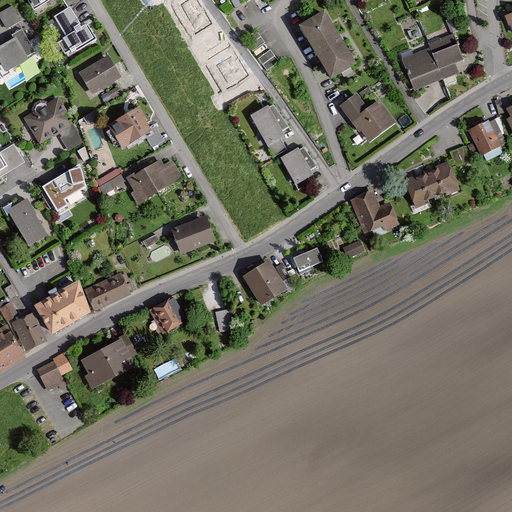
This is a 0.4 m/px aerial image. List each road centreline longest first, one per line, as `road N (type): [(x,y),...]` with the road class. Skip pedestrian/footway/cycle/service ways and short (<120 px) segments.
road 1 (residential): [(95,0),(246,257)]
road 2 (residential): [(340,196),(207,0)]
road 3 (tertiary): [(52,350),(144,299),(246,257)]
road 4 (residential): [(351,187),(279,21),(293,0)]
road 5 (tertiary): [(351,187),(503,83)]
